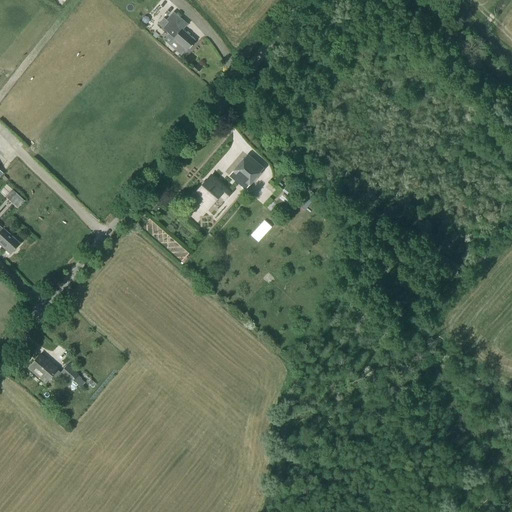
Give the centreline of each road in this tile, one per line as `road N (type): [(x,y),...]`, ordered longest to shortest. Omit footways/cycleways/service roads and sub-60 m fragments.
road 1 (unclassified): [(0,358),(306,0)]
road 2 (track): [(409,0),(511,88)]
